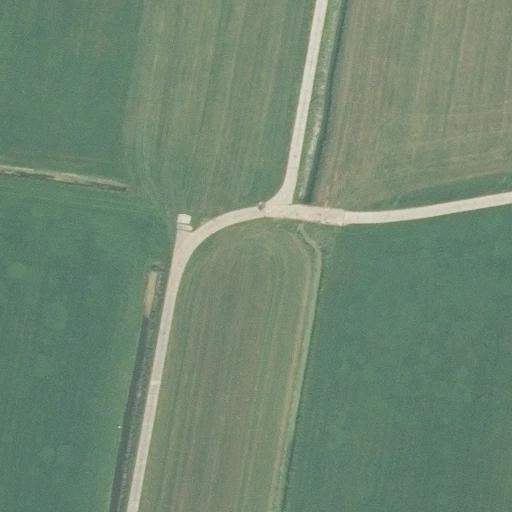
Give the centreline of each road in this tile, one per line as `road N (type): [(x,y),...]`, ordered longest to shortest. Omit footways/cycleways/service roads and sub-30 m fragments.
road 1 (track): [(134,511),(183,216),(149,174),(0,148)]
road 2 (track): [(181,253),(205,230),(238,216),(387,218),(511,198)]
road 3 (track): [(280,211),(321,0)]
